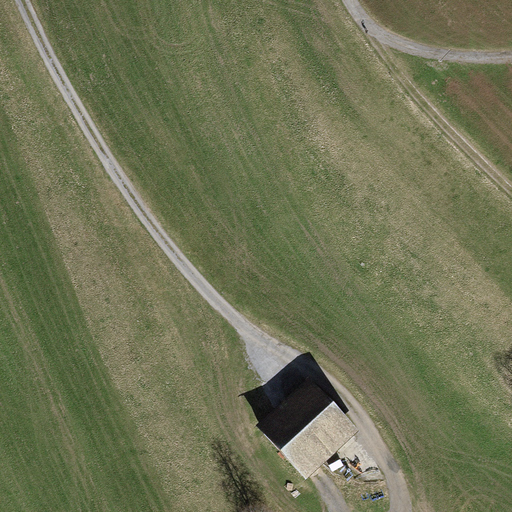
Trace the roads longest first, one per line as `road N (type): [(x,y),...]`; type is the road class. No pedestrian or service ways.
road 1 (track): [(23,0),(97,143),(170,248),(239,324),(337,391),(403,498)]
road 2 (track): [(357,13),(430,111),(511,192)]
road 3 (track): [(357,13),(381,35),(421,50),(511,56)]
